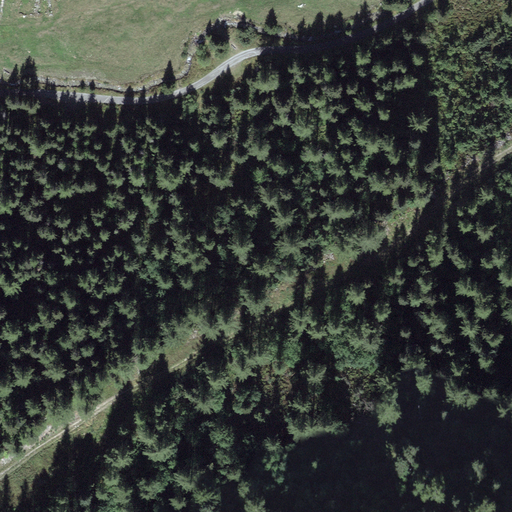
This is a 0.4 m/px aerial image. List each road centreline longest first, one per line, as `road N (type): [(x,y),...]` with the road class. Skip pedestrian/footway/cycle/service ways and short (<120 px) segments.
road 1 (track): [(0,482),(198,351),(396,244),(511,152)]
road 2 (track): [(431,0),(325,55),(279,51),(243,59),(173,98),(129,104),(0,93)]
